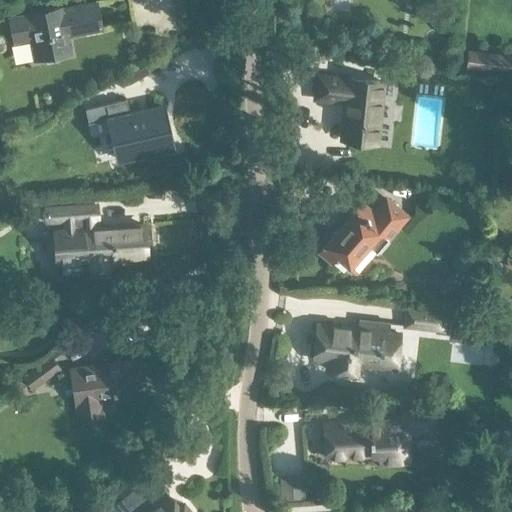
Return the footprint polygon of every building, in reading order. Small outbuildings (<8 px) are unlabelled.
[(61,54),(69,52),(66,35),(102,28),(96,1),(8,18),(13,42),(29,39),(34,59),(45,57),(46,62),(62,58),(61,54)] [(511,54),(467,49),(465,67),(511,72),(511,54)] [(149,72),(145,65),(124,76),(128,84),(149,72)] [(348,80),(316,76),(314,97),(346,101),(341,138),(375,142),(382,83),(348,79),(348,80)] [(161,89),(164,104),(122,113),(129,153),(183,142),(176,86),(161,89)] [(377,254),(410,215),(385,194),(372,209),(352,191),(341,204),(349,211),(321,244),(322,245),(316,252),(331,264),(336,258),(349,269),(368,246),(377,254)] [(44,207),(45,222),(64,222),(65,230),(54,231),(56,260),(87,259),(88,272),(106,271),(105,258),(147,255),(144,224),(94,228),(93,220),(98,220),(97,204),(44,207)] [(447,311),(404,306),(402,327),(445,332),(447,311)] [(450,336),(463,338),(462,341),(469,342),(469,339),(485,341),(487,324),(487,319),(453,315),(450,336)] [(315,320),(310,360),(324,362),(323,372),(357,376),(358,366),(397,371),(401,330),(389,328),(390,321),(358,317),(357,325),(315,320)] [(51,355),(14,382),(20,389),(28,384),(31,389),(61,368),(51,355)] [(141,356),(68,366),(78,435),(106,431),(102,401),(116,399),(115,392),(146,387),(141,356)] [(399,419),(322,423),(324,457),(378,454),(379,464),(404,463),(402,430),(411,430),(414,431),(421,431),(423,429),(430,429),(428,410),(399,411),(399,419)] [(135,485),(105,509),(107,511),(190,511),(182,501),(178,503),(173,497),(171,499),(165,492),(160,496),(148,479),(135,485)] [(456,488),(447,487),(447,497),(456,497),(456,488)] [(428,511),(429,504),(401,503),(400,511),(428,511)]
